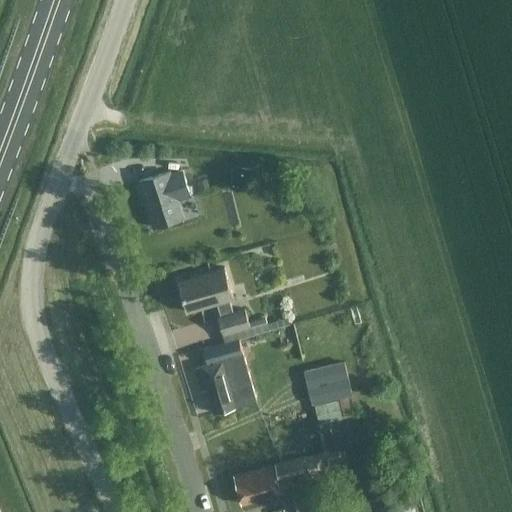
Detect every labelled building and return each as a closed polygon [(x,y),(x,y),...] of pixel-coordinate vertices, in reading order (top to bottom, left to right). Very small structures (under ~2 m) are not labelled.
[(238,187),(252,189),(254,169),(241,167),(238,187)] [(191,195),(183,169),(171,173),(170,171),(140,180),(154,226),(185,217),(179,199),(191,195)] [(207,176),(195,180),(199,190),(210,186),(207,176)] [(234,312),(230,299),(234,298),(225,267),(180,280),(189,311),(218,303),(222,315),(219,316),(226,342),(240,338),(270,329),(266,317),(250,322),(245,308),(234,312)] [(240,338),(226,342),(205,348),(209,363),(197,366),(204,390),(208,389),(215,412),(237,406),(237,405),(257,400),(240,338)] [(353,395),(345,360),(304,369),(312,404),(353,395)] [(318,414),(341,409),(338,399),(315,404),(318,414)] [(341,409),(318,414),(320,423),(343,418),(341,409)] [(312,476),(332,471),(327,450),(276,464),(276,465),(234,476),(242,503),(265,497),(267,502),(286,497),(281,479),(290,476),(290,478),(311,472),(312,476)] [(294,494),(298,511),(319,511),(328,510),(321,487),(294,494)] [(417,511),(413,499),(386,507),(387,511),(417,511)]
